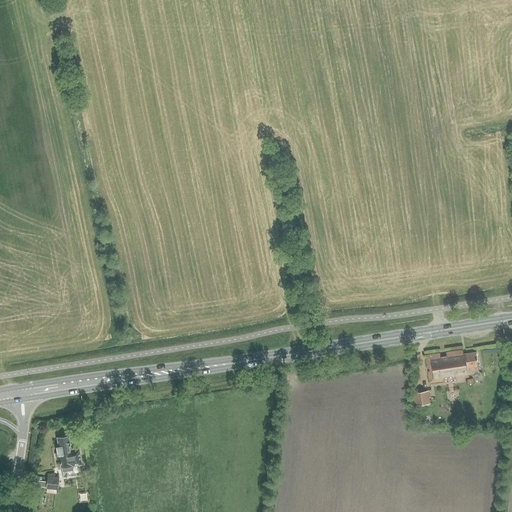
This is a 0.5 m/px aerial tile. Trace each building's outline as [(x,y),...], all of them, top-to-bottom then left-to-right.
[(456,376),(456,379),(468,377),(468,373),(478,371),(475,353),(462,355),(462,351),(445,353),(446,357),(440,358),(439,354),(425,356),(427,369),(429,369),(430,371),(428,372),(430,383),(444,381),(444,378),(456,376)] [(431,398),(430,390),(412,393),(415,407),(431,404),(430,398),(431,398)] [(77,448),(70,449),(68,436),(65,437),(63,436),(61,436),(60,437),(57,438),(58,447),(55,447),(57,456),(59,456),(61,467),(80,465),(77,448)] [(46,489),(57,490),(58,477),(47,476),(46,489)] [(91,492),(83,492),(83,500),(91,500),(91,492)]
